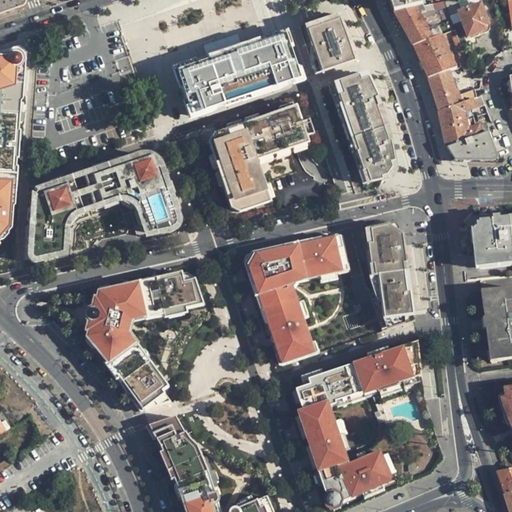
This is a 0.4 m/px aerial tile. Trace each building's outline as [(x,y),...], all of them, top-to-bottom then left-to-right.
[(0,0),(0,13),(1,13),(23,6),(24,0),(0,0)] [(392,0),(397,12),(423,6),(420,0),(392,0)] [(459,12),(456,0),(451,0),(444,2),(451,20),(460,18),(468,38),(487,32),(485,27),(489,25),(482,4),(459,12)] [(451,21),(451,20),(444,2),(423,6),(424,7),(426,12),(421,14),(425,24),(441,18),(444,24),(451,21)] [(424,7),(423,6),(397,12),(394,13),(413,46),(442,35),(450,32),(455,30),(451,21),(444,24),(441,18),(425,24),(421,14),(426,12),(424,7)] [(337,7),(295,22),(314,74),(357,61),(337,7)] [(210,55),(176,67),(193,119),(304,81),(289,27),(244,42),(240,29),(206,41),(210,55)] [(468,64),(455,30),(450,32),(463,66),(468,64)] [(443,51),(448,49),(442,35),(413,46),(415,51),(428,79),(449,71),(457,68),(450,53),(445,56),(443,51)] [(19,108),(24,108),(22,50),(0,56),(0,118),(18,119),(19,108)] [(470,70),(468,64),(463,66),(461,67),(464,72),(470,70)] [(365,71),(318,88),(354,191),(391,179),(398,171),(389,132),(377,92),(365,71)] [(457,96),(449,71),(428,79),(439,111),(475,98),(473,91),(457,96)] [(481,96),(475,98),(439,111),(446,148),(448,147),(488,132),(489,131),(486,122),(476,126),(468,129),(464,112),(472,109),(485,105),(481,96)] [(294,106),(213,134),(214,136),(210,143),(208,144),(229,208),(238,213),(268,202),(254,160),(306,143),(294,106)] [(476,126),(472,109),(464,112),(468,129),(476,126)] [(0,148),(19,151),(18,119),(0,118),(0,148)] [(488,132),(448,147),(455,160),(494,161),(497,157),(488,132)] [(23,270),(186,231),(156,145),(29,188),(23,270)] [(0,179),(18,180),(19,151),(0,148),(0,179)] [(0,248),(13,237),(18,180),(0,179),(0,248)] [(511,218),(479,222),(479,224),(476,224),(477,228),(475,228),(479,268),(511,264),(511,218)] [(404,220),(363,226),(369,281),(388,332),(408,325),(406,320),(417,318),(404,220)] [(291,285),(350,271),(343,238),(264,255),(261,261),(255,271),(252,277),(282,368),(319,357),(291,285)] [(255,258),(249,268),(255,271),(261,261),(255,258)] [(183,274),(149,282),(156,312),(166,310),(171,309),(171,313),(187,309),(186,304),(203,300),(197,281),(185,284),(183,274)] [(104,302),(96,301),(94,309),(89,333),(98,335),(95,349),(106,361),(109,359),(118,370),(143,352),(134,339),(132,340),(126,333),(127,328),(128,323),(130,318),(156,312),(149,282),(107,292),(104,302)] [(511,287),(486,290),(480,303),(486,350),(493,349),(494,361),(511,358),(511,287)] [(205,306),(203,300),(186,304),(187,309),(187,310),(205,306)] [(187,310),(187,309),(171,313),(173,319),(188,315),(187,310)] [(167,316),(166,310),(156,312),(130,318),(128,323),(133,324),(167,316)] [(134,339),(143,352),(146,350),(130,328),(127,328),(126,333),(132,340),(134,339)] [(400,384),(421,377),(418,344),(309,381),(311,386),(296,391),(304,412),(299,414),(300,418),(330,408),(329,405),(378,389),(380,394),(401,387),(400,384)] [(143,352),(161,376),(164,373),(147,349),(146,350),(143,352)] [(160,408),(171,404),(164,393),(169,389),(161,376),(143,352),(118,370),(129,386),(127,388),(137,402),(139,400),(145,408),(158,404),(160,408)] [(511,386),(503,388),(505,400),(503,401),(511,421),(511,386)] [(330,408),(300,418),(311,448),(340,438),(330,408)] [(7,422),(7,421),(1,411),(0,411),(0,431),(4,429),(4,431),(10,427),(7,422)] [(176,417),(144,428),(146,442),(169,491),(174,511),(283,511),(274,489),(229,508),(218,474),(199,448),(176,417)] [(342,504),(393,482),(381,453),(350,466),(340,438),(311,448),(328,498),(330,499),(331,502),(337,504),(340,503),(342,504)] [(6,457),(7,459),(10,463),(15,459),(9,450),(3,454),(6,457)] [(0,463),(0,470),(10,464),(10,463),(7,459),(0,463)] [(511,511),(511,470),(498,472),(511,511)]
